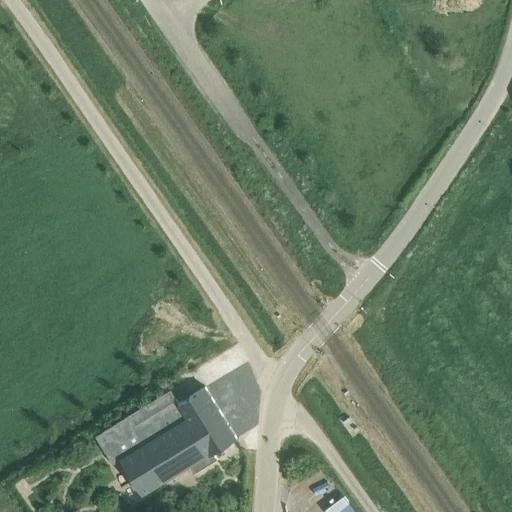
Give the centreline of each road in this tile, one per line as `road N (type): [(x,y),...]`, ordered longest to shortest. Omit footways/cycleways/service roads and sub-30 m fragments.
road 1 (residential): [(359,289),(426,205),(511,57)]
road 2 (unclassified): [(375,511),(310,421),(276,404)]
road 3 (unclassified): [(276,404),(300,352),(359,289)]
